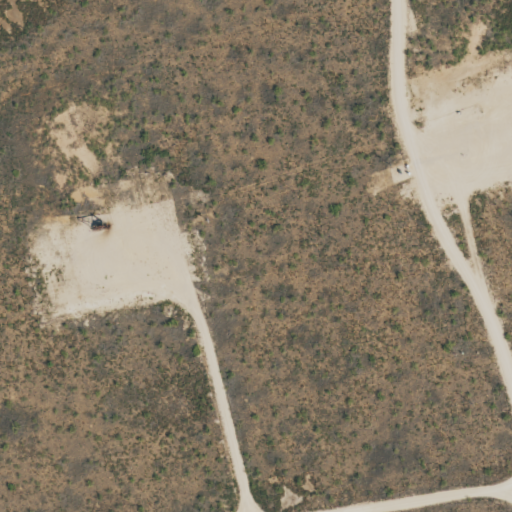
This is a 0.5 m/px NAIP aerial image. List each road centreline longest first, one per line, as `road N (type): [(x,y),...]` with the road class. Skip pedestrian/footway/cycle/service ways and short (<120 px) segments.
road 1 (track): [(397,0),(418,180),(495,333),(511,394)]
road 2 (track): [(511,479),(366,511)]
